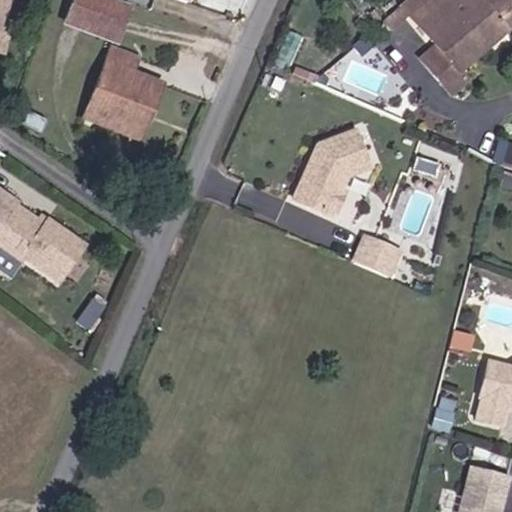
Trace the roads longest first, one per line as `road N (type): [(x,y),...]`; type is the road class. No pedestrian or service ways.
road 1 (tertiary): [(53,511),(163,247)]
road 2 (tertiary): [(163,247),(269,0)]
road 3 (residential): [(0,133),(163,247)]
